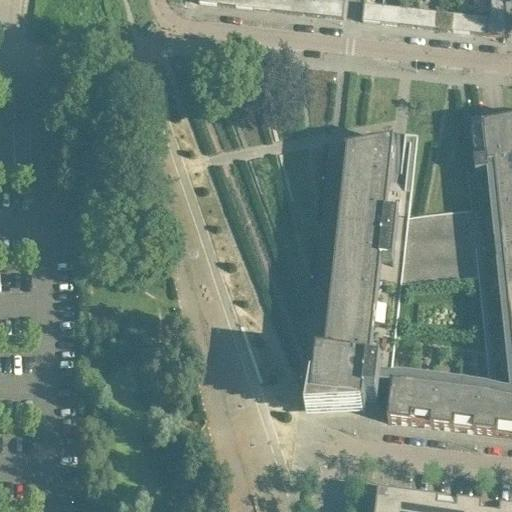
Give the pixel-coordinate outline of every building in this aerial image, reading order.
[(236,0),(218,0),(217,7),(235,9),(236,0)] [(236,0),(235,9),(253,11),(254,0),(236,0)] [(254,0),(253,11),(271,13),(272,0),(254,0)] [(272,0),(271,13),(289,15),(290,0),(272,0)] [(308,0),(290,0),(289,15),(307,17),(308,0)] [(327,1),(314,0),(308,0),(307,17),(325,19),(327,1)] [(491,0),(490,20),(485,19),(472,18),(470,35),(507,39),(505,0),(491,0)] [(342,21),(344,21),(346,4),(327,1),(325,19),(342,21)] [(383,8),(364,5),(362,23),(381,25),(383,8)] [(401,10),(383,8),(381,25),(399,27),(401,10)] [(419,12),(401,10),(399,27),(416,29),(419,12)] [(416,29),(434,31),(436,14),(419,12),(416,29)] [(454,16),(436,14),(434,31),(452,33),(454,16)] [(452,33),(470,35),(472,18),(454,16),(452,33)] [(391,182),(395,144),(395,145),(367,150),(362,150),(346,153),(346,156),(347,156),(335,270),(325,360),(325,361),(318,361),(316,385),(313,385),(307,418),(363,415),(363,414),(365,414),(366,402),(377,403),(376,406),(378,406),(380,389),(392,391),(388,424),(511,439),(511,114),(505,115),(484,117),(480,118),(474,119),(470,119),(472,139),(476,176),(476,177),(488,176),(511,393),(381,377),(382,367),(381,367),(380,370),(370,369),(381,266),(393,267),(399,216),(398,216),(400,201),(389,200),(391,182)] [(511,511),(379,496),(376,511),(511,511)]
